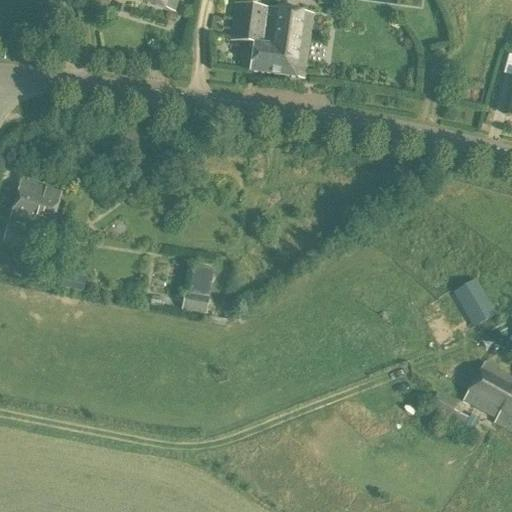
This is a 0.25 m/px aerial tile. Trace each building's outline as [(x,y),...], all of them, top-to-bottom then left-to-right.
[(132,0),(173,13),(177,0),(132,0)] [(303,80),(312,16),(234,5),(229,42),(253,45),(249,73),(303,80)] [(132,191),(135,177),(125,175),(122,188),(132,191)] [(48,236),(61,193),(20,181),(2,242),(25,249),(31,230),(48,236)] [(231,205),(233,184),(214,183),(213,204),(231,205)] [(210,199),(212,187),(196,184),(194,197),(210,199)] [(327,199),(328,192),(319,190),(318,197),(327,199)] [(84,293),(86,276),(61,272),(58,289),(84,293)] [(473,328),(495,315),(475,281),(453,294),(473,328)] [(205,315),(208,298),(183,294),(180,311),(205,315)] [(511,379),(483,364),(463,401),(496,420),(493,424),(511,434),(511,379)] [(473,440),(476,433),(463,426),(467,418),(453,411),(456,404),(436,394),(425,416),(473,440)]
